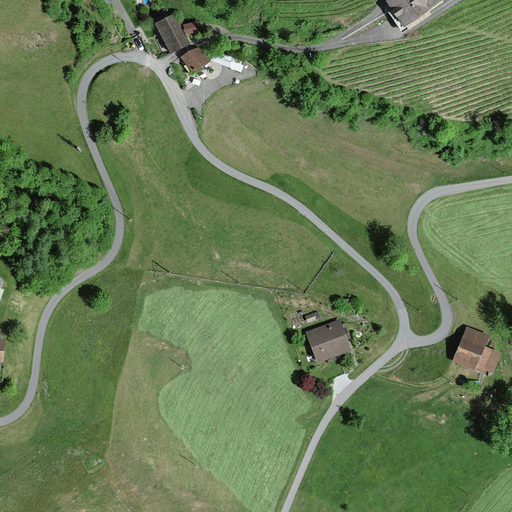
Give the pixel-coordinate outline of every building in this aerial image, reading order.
[(387,0),(386,1),(404,27),(406,26),(409,30),(432,16),(429,11),(444,0),(387,0)] [(174,14),(155,24),(170,54),(190,44),(174,14)] [(210,62),(199,47),(189,51),(181,58),(194,74),(210,62)] [(217,60),(243,71),(247,62),(222,50),(217,60)] [(340,320),(306,332),(318,364),(352,352),(340,320)] [(490,336),(467,326),(452,362),(485,375),(487,371),(493,374),(502,353),(486,347),(490,336)] [(9,343),(0,342),(0,362),(7,363),(9,343)]
